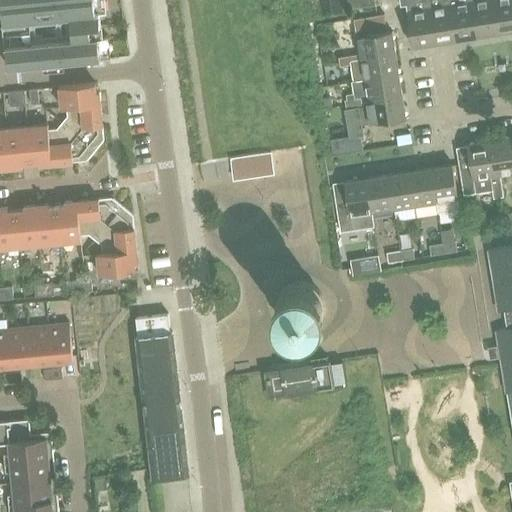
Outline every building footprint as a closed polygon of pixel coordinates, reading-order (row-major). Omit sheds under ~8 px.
[(2,0),(5,21),(26,19),(41,18),(62,16),(71,15),(74,37),(63,38),(49,40),(28,42),(7,44),(8,54),(9,65),(33,63),(50,62),(52,62),(65,60),(67,59),(110,55),(109,47),(104,47),(102,36),(102,26),(107,25),(104,0),(2,0)] [(320,15),(317,0),(304,0),(307,17),(320,15)] [(321,0),(323,13),(376,5),(375,0),(321,0)] [(406,5),(412,46),(434,42),(429,7),(427,0),(400,0),(402,6),(406,5)] [(434,42),(456,39),(449,0),(427,0),(429,7),(434,42)] [(449,0),(456,39),(477,35),(471,0),(449,0)] [(471,0),(477,35),(498,32),(493,0),(471,0)] [(511,0),(493,0),(498,32),(511,29),(511,0)] [(385,13),(354,18),(360,58),(395,52),(392,30),(388,31),(385,13)] [(355,59),(355,64),(351,64),(353,81),(399,74),(395,52),(360,58),(355,59)] [(346,55),(347,65),(351,64),(355,64),(355,59),(354,54),(346,55)] [(339,66),(347,65),(346,55),(338,57),(339,66)] [(367,101),(402,95),(399,74),(353,81),(351,81),(353,93),(346,94),(347,99),(353,98),(358,97),(360,97),(361,102),(367,101)] [(101,102),(100,89),(97,90),(96,82),(60,85),(62,106),(101,102)] [(38,87),(30,88),(31,103),(40,102),(38,87)] [(17,89),(9,90),(10,105),(18,104),(17,89)] [(25,89),(17,89),(18,104),(26,104),(25,89)] [(358,97),(353,98),(354,108),(358,107),(361,124),(370,123),(372,136),(406,130),(404,117),(406,117),(402,95),(367,101),(361,102),(360,97),(358,97)] [(330,97),(322,98),(324,107),(331,105),(330,97)] [(354,108),(353,98),(347,99),(345,99),(346,109),(354,108)] [(68,115),(63,120),(96,148),(105,137),(104,123),(101,102),(62,106),(67,106),(68,115)] [(87,158),(96,148),(63,120),(58,127),(49,128),(49,122),(48,122),(52,162),(64,160),(72,160),(87,158)] [(48,122),(28,124),(31,160),(39,159),(39,163),(52,162),(48,122)] [(28,124),(7,126),(11,166),(24,165),(23,161),(31,160),(28,124)] [(7,126),(0,127),(0,167),(11,166),(7,126)] [(333,154),(363,150),(360,134),(330,138),(333,154)] [(511,173),(511,145),(511,137),(489,140),(496,181),(491,182),(492,190),(502,188),(501,180),(504,180),(503,174),(511,173)] [(467,144),(456,146),(459,168),(463,194),(492,190),(491,182),(496,181),(489,140),(467,144)] [(230,158),(231,163),(233,176),(233,179),(275,173),(272,153),(271,152),(230,158)] [(453,163),(431,167),(437,202),(438,212),(460,209),(459,199),(453,163)] [(437,202),(431,167),(410,170),(415,206),(437,202)] [(410,170),(388,174),(393,209),(415,206),(410,170)] [(388,174),(367,177),(372,213),(393,209),(388,174)] [(374,226),(372,213),(367,177),(345,181),(345,184),(334,186),(338,217),(350,215),(353,229),(374,226)] [(503,196),(502,188),(492,190),(494,198),(503,196)] [(89,197),(77,199),(81,239),(81,233),(89,232),(96,238),(123,204),(112,196),(108,196),(98,197),(89,197)] [(58,204),(61,241),(81,239),(77,199),(65,200),(65,203),(58,204)] [(50,201),(37,203),(41,243),(61,241),(58,204),(50,205),(50,201)] [(21,245),(41,243),(37,203),(24,204),(24,207),(18,208),(21,245)] [(97,251),(97,252),(136,248),(135,235),(135,227),(133,212),(123,204),(96,238),(102,243),(103,251),(97,251)] [(9,205),(0,206),(0,246),(0,247),(21,245),(18,208),(11,208),(9,205)] [(457,241),(443,243),(445,252),(458,250),(457,241)] [(431,254),(445,252),(443,243),(429,245),(431,254)] [(511,431),(511,478),(509,479),(511,495),(511,244),(488,248),(498,310),(503,309),(506,328),(496,329),(506,391),(511,431)] [(413,247),(400,249),(402,259),(415,257),(413,247)] [(138,260),(136,248),(97,252),(99,273),(135,269),(134,260),(138,260)] [(388,262),(402,259),(400,249),(386,252),(388,262)] [(350,258),(351,267),(353,275),(382,270),(379,253),(350,258)] [(91,277),(82,278),(83,290),(92,290),(91,277)] [(74,291),(83,290),(82,278),(73,279),(74,291)] [(54,281),(44,282),(45,294),(55,293),(54,281)] [(325,307),(325,304),(329,303),(330,307),(331,307),(331,308),(332,308),(348,305),(349,305),(349,304),(350,303),(348,291),(347,290),(346,289),(345,289),(329,292),(328,292),(328,293),(328,297),(324,298),(323,295),(322,293),(320,291),(319,289),(317,287),(315,285),(313,284),(310,283),(308,282),(305,281),(303,281),(300,281),(298,281),(293,282),(290,283),(288,284),(286,286),(284,287),(282,289),(280,291),(279,293),(278,296),(277,298),(276,301),(276,305),(276,308),(276,311),(277,313),(279,318),(282,322),(286,325),(288,327),(291,328),(293,329),(296,330),(298,330),(301,330),(303,330),(306,329),(308,329),(311,328),(313,327),(315,325),(317,323),(319,322),(321,320),(322,317),(323,315),(324,313),(325,310),(325,307)] [(45,294),(44,282),(35,283),(36,295),(45,294)] [(12,285),(3,286),(4,299),(14,298),(12,285)] [(153,477),(189,472),(190,472),(173,332),(171,332),(168,313),(137,317),(139,336),(136,336),(153,477)] [(51,324),(54,362),(75,360),(71,322),(51,324)] [(54,362),(51,324),(30,326),(34,364),(54,362)] [(34,364),(30,326),(10,328),(13,366),(34,364)] [(0,328),(0,366),(13,366),(10,328),(0,328)] [(332,384),(345,382),(342,362),(329,364),(329,362),(263,371),(267,397),(332,388),(332,384)] [(63,367),(55,368),(56,378),(64,378),(63,367)] [(45,369),(46,379),(56,378),(55,368),(45,369)] [(22,371),(14,372),(14,382),(23,381),(22,371)] [(5,383),(14,382),(14,372),(5,373),(5,383)] [(60,511),(55,445),(53,431),(32,432),(31,418),(0,420),(0,437),(10,437),(16,511),(60,511)] [(97,481),(98,493),(106,492),(105,480),(97,481)]
